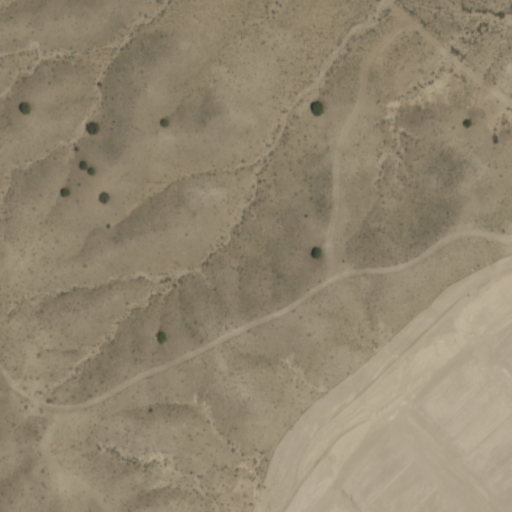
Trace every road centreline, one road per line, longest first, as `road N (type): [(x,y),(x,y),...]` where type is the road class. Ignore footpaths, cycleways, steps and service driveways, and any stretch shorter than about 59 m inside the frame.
road 1 (residential): [(292,511),(329,461),(459,330),(511,305)]
road 2 (residential): [(490,511),(388,406)]
